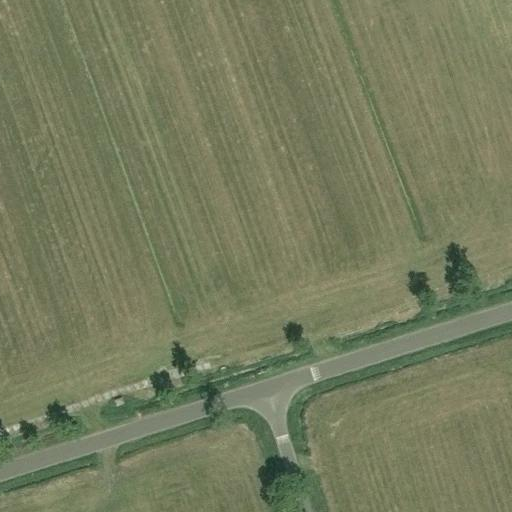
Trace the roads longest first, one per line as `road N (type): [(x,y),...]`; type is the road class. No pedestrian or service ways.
road 1 (unclassified): [(0,473),(268,389)]
road 2 (unclassified): [(268,389),(511,312)]
road 3 (unclassified): [(306,511),(268,389)]
